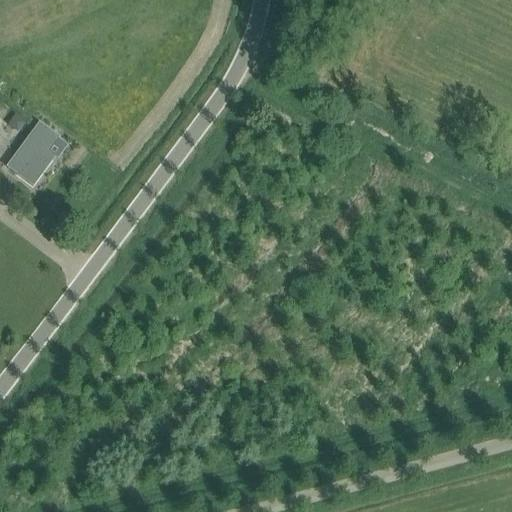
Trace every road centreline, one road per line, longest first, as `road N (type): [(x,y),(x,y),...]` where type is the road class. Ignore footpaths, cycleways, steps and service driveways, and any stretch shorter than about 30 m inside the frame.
road 1 (unclassified): [(0,402),(235,85),(273,18),(270,0)]
road 2 (unclassified): [(246,511),(511,440)]
